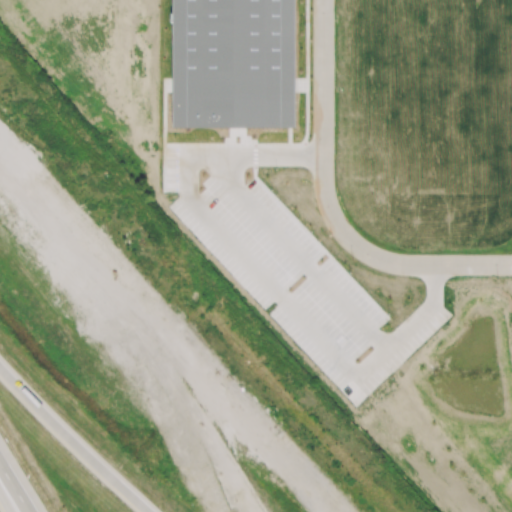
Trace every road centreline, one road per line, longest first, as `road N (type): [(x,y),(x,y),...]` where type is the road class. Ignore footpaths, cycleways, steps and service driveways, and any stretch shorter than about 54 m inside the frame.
road 1 (residential): [(324,0),(325,178),(338,227),(374,259),(430,269),(511,267)]
road 2 (motorway): [(145,511),(0,370)]
